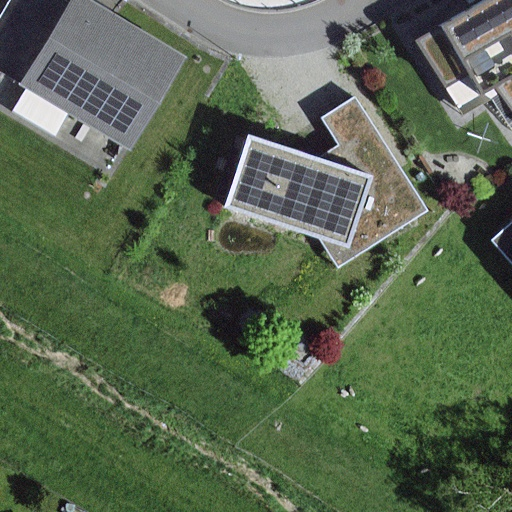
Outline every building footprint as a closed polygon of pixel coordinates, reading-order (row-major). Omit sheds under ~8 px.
[(0,78),(15,87),(64,2),(59,0),(8,0),(0,14),(0,78)] [(180,56),(83,0),(64,0),(64,2),(15,87),(125,150),(180,56)] [(511,0),(486,0),(413,42),(458,114),(494,91),(511,79),(511,0)] [(511,79),(494,91),(511,115),(511,79)] [(353,98),(321,118),(339,145),(315,159),(363,174),(341,245),(315,237),(336,270),(426,212),(353,98)] [(315,159),(242,136),(220,207),(315,237),(341,245),(363,174),(315,159)] [(511,221),(488,240),(511,270),(511,221)]
